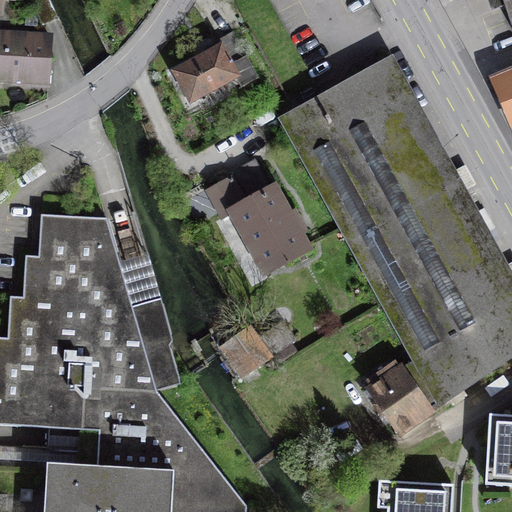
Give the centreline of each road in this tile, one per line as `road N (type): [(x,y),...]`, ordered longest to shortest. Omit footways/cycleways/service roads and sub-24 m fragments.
road 1 (residential): [(181,0),(123,75),(32,132),(0,140)]
road 2 (secondary): [(511,189),(408,0)]
